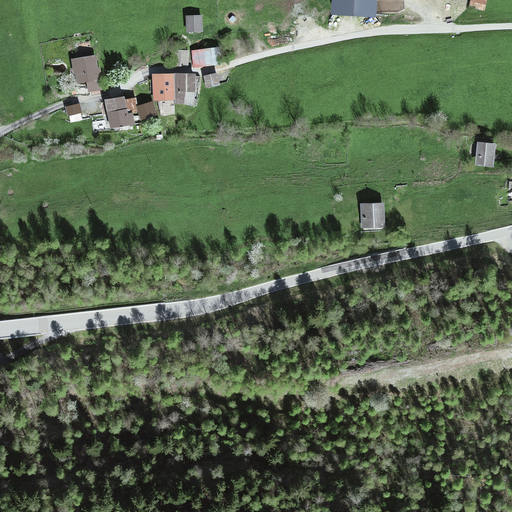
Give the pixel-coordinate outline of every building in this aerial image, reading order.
[(378,14),(378,0),(333,0),(333,12),(378,14)] [(199,15),(182,15),(182,32),(199,32),(199,15)] [(217,46),(192,49),(194,66),(219,63),(217,46)] [(188,49),(173,47),(172,65),(187,66),(188,49)] [(91,59),(71,64),(76,87),(96,82),(91,59)] [(195,105),(194,75),(175,76),(176,105),(195,105)] [(173,76),(153,78),(154,105),(174,103),(173,76)] [(203,79),(206,91),(220,87),(217,76),(203,79)] [(124,98),(102,105),(111,132),(132,126),(124,98)] [(76,104),(68,107),(74,120),(82,117),(76,104)] [(134,109),(138,120),(150,116),(147,104),(134,109)] [(491,145),(475,146),(476,170),(492,169),(491,145)] [(360,207),(364,233),(382,230),(378,204),(360,207)]
